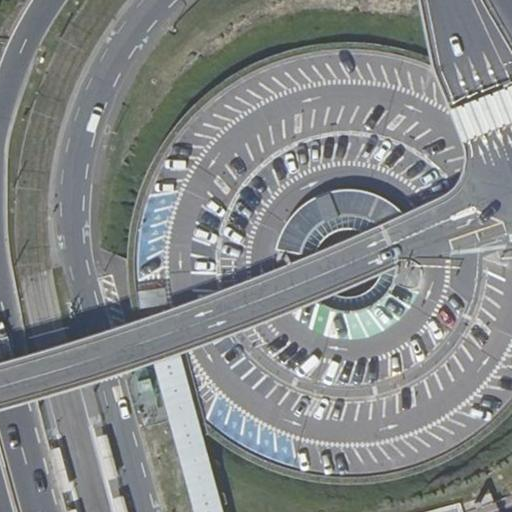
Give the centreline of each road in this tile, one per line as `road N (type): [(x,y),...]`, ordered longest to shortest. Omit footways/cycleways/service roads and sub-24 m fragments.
road 1 (unclassified): [(150,511),(72,219),(92,107),(123,42),(157,0)]
road 2 (secondary): [(45,511),(0,279)]
road 3 (trunk): [(38,511),(0,369)]
road 4 (secondary): [(0,113),(25,40),(49,0)]
